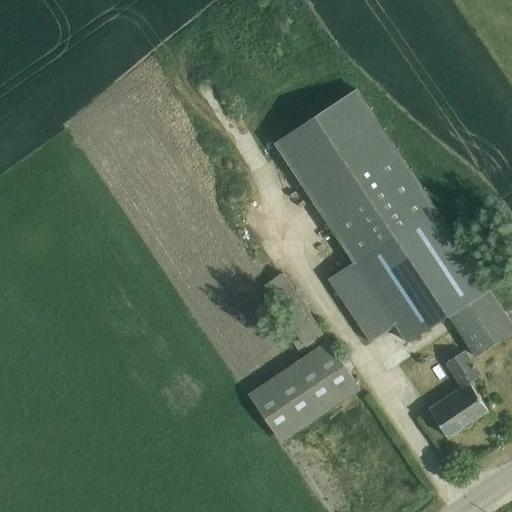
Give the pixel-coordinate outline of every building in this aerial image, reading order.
[(354,264),(436,209),(357,90),(275,144),(354,264)] [(511,323),(436,209),(354,264),(329,281),(370,343),(396,326),(408,345),(447,319),(474,359),(511,334),(511,323)] [(310,354),(328,341),(282,274),(264,287),(300,340),(292,345),(300,356),(307,351),(310,354)] [(328,341),(310,354),(249,396),(282,445),(362,391),(328,341)] [(462,388),(430,410),(449,438),(488,411),(470,384),(482,376),(466,351),(446,365),(462,388)]
